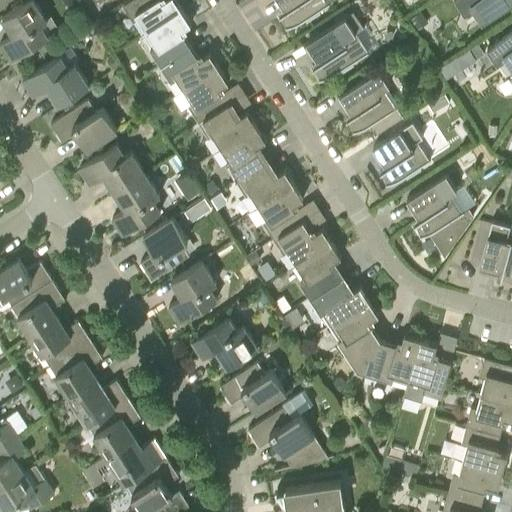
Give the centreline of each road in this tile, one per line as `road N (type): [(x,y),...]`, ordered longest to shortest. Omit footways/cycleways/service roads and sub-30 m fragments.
road 1 (residential): [(511,321),(438,303),(402,278),(227,0)]
road 2 (residential): [(236,511),(227,469),(59,203)]
